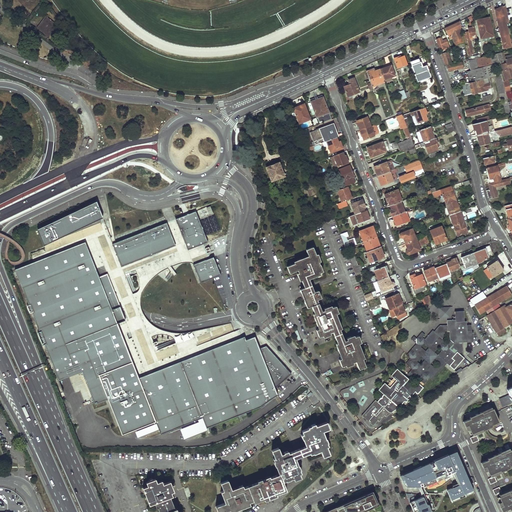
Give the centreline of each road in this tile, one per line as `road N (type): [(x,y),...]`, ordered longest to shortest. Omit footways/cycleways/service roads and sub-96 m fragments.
road 1 (residential): [(326,75),(403,264),(497,229)]
road 2 (residential): [(425,23),(497,229)]
road 3 (secondary): [(425,23),(239,105)]
road 4 (unclassified): [(380,471),(273,332)]
road 5 (motorway): [(0,353),(70,511)]
road 6 (motorway): [(0,240),(10,224),(104,182),(152,196)]
road 7 (unclassified): [(255,295),(243,262),(253,200),(225,154)]
road 8 (motorway): [(61,438),(0,306)]
road 9 (motorway): [(0,388),(62,511)]
road 10 (motorway): [(0,83),(28,92),(46,113),(50,147),(35,183)]
road 11 (secondary): [(224,138),(235,117),(326,75)]
